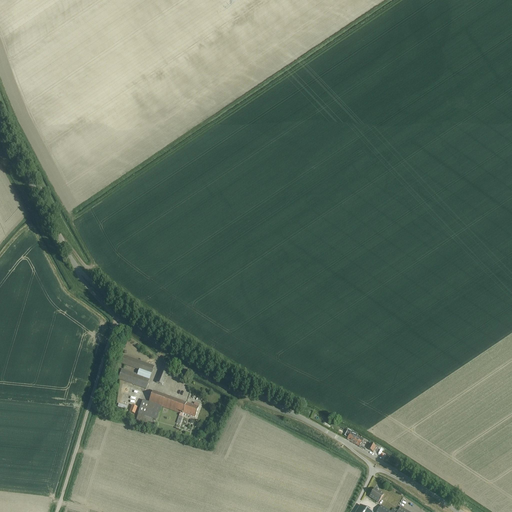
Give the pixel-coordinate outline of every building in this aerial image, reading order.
[(120,363),(139,370),(137,375),(122,370),(118,380),(146,390),(149,379),(151,375),(154,367),(123,355),(120,363)] [(162,386),(169,368),(163,365),(156,383),(162,386)] [(198,408),(189,404),(153,391),(148,403),(143,401),(136,421),(150,426),(152,420),(156,421),(162,407),(182,415),(183,414),(195,418),(198,408)] [(350,435),(347,440),(359,447),(362,442),(350,435)] [(370,444),(367,449),(373,452),(376,447),(370,444)] [(368,497),(373,500),(378,492),(374,489),(368,497)] [(383,495),(378,492),(373,500),(377,503),(383,495)]
